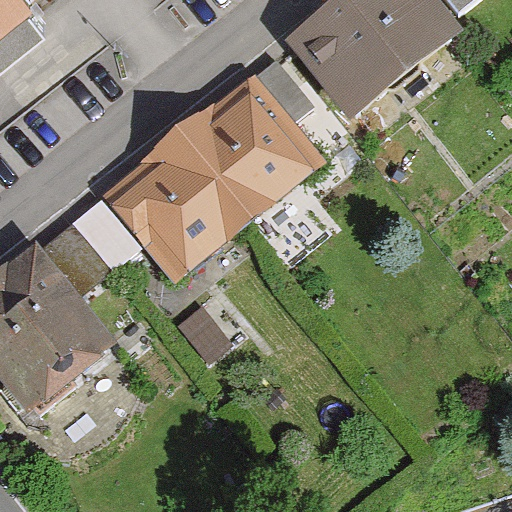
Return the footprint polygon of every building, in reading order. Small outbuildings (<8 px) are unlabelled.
[(39,0),(0,0),(0,63),(56,21),(39,0)] [(418,0),(357,0),(287,55),(351,136),(459,52),(418,0)] [(440,0),(455,18),(478,0),(440,0)] [(327,161),(254,74),(215,105),(213,103),(175,124),(139,162),(141,164),(102,196),(176,286),(327,161)] [(97,207),(72,227),(110,277),(136,257),(97,207)] [(110,277),(72,227),(0,281),(0,394),(21,422),(111,352),(74,305),(110,277)]
